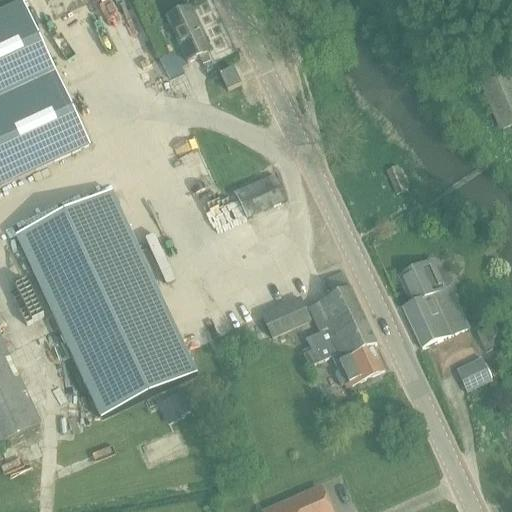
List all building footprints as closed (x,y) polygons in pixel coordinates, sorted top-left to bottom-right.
[(0,189),(91,148),(24,3),(0,14),(0,189)] [(181,52),(187,65),(200,59),(204,68),(212,64),(207,55),(212,53),(191,10),(167,21),(169,26),(164,28),(176,54),(181,52)] [(229,93),(243,87),(235,69),(220,76),(229,93)] [(499,133),(511,127),(511,79),(510,75),(480,88),(499,133)] [(288,202),(276,177),(235,197),(247,222),(288,202)] [(102,422),(197,377),(112,194),(16,239),(102,422)] [(411,306),(404,309),(423,351),(470,330),(451,288),(446,290),(434,262),(399,278),(411,306)] [(345,387),(347,391),(386,373),(374,348),(378,346),(343,273),(326,282),(333,298),(308,310),(320,335),(307,342),(310,349),(303,353),(311,369),(333,359),(339,373),(336,375),(342,388),(345,387)] [(264,318),(274,340),(311,323),(301,301),(264,318)] [(477,334),(488,357),(492,355),(498,329),(495,325),(477,334)] [(0,445),(43,425),(0,335),(0,445)] [(467,395),(493,383),(483,361),(457,373),(467,395)] [(182,393),(170,398),(181,421),(192,415),(182,393)] [(329,511),(320,491),(272,511),(329,511)]
